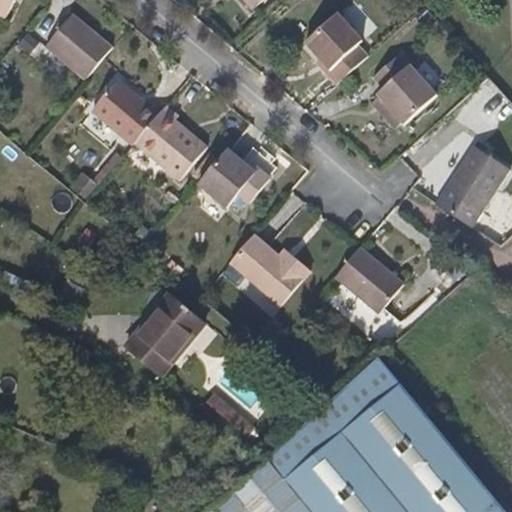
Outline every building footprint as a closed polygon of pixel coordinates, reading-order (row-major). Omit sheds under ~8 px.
[(0,0),(0,15),(6,18),(15,0),(0,0)] [(244,0),(254,10),(264,0),(244,0)] [(75,15),(71,19),(90,35),(94,31),(75,15)] [(336,86),(369,56),(359,45),(363,41),(339,15),(307,44),(322,61),(330,70),(326,74),(336,86)] [(47,48),(87,82),(114,48),(94,31),(90,35),(71,19),(47,48)] [(380,99),(402,123),(404,125),(438,95),(401,55),(368,85),(380,99)] [(317,66),(326,74),(330,70),(322,61),(317,66)] [(93,112),(134,147),(137,144),(162,112),(152,103),(150,105),(119,81),(93,112)] [(390,133),(402,123),(380,99),(368,110),(390,133)] [(162,112),(137,144),(182,181),(208,148),(176,121),(179,116),(168,106),(162,112)] [(443,210),(474,230),(510,171),(489,156),(474,148),(456,176),(461,180),(443,210)] [(230,151),(202,186),(228,208),(238,197),(249,205),(273,179),(262,170),(257,174),(250,168),(230,151)] [(257,174),(262,170),(255,164),(250,168),(257,174)] [(72,186),(89,200),(101,185),(84,171),(72,186)] [(461,180),(456,176),(436,206),(443,210),(461,180)] [(256,235),(233,262),(284,306),(312,273),(295,258),(290,263),(281,256),(256,235)] [(360,250),(337,279),(381,313),(405,284),(362,249),(360,250)] [(290,263),(295,258),(286,250),(281,256),(290,263)] [(69,280),(55,307),(70,315),(84,289),(69,280)] [(172,294),(127,347),(162,376),(205,323),(172,294)] [(226,361),(212,380),(260,415),(274,397),(226,361)] [(502,511),(377,362),(292,438),(295,442),(264,469),(237,492),(253,511),(502,511)] [(253,511),(237,492),(211,511),(253,511)]
